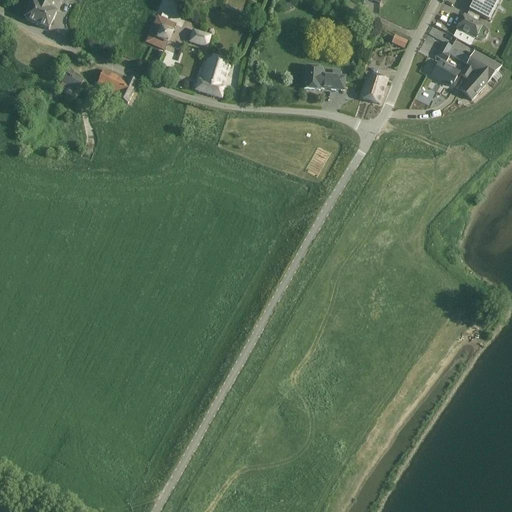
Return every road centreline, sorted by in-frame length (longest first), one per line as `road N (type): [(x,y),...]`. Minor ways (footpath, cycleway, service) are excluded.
road 1 (track): [(396,126),(176,511)]
road 2 (tertiary): [(154,511),(373,132)]
road 3 (unclassified): [(373,132),(333,115),(238,107),(161,88),(0,11)]
road 4 (tertiary): [(373,132),(436,0)]
